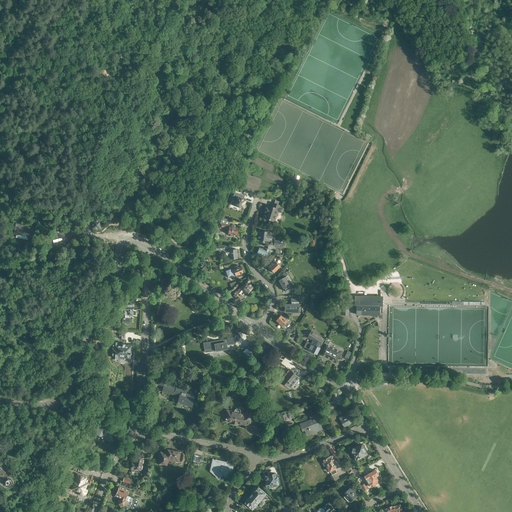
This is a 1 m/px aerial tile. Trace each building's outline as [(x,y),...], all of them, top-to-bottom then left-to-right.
[(237,197),(234,205),(241,208),(241,207),(242,208),(243,208),(245,208),(246,206),(246,205),(245,204),(246,200),(244,199),(244,197),(240,196),(241,193),(234,191),(232,196),(237,197)] [(272,207),(268,205),(267,206),(265,211),(266,211),(264,218),(274,221),(277,211),(281,212),(283,208),(279,207),(280,205),(273,203),(272,207)] [(221,218),(220,224),(223,225),(222,228),(228,229),(228,233),(230,234),(230,236),(234,236),(234,235),(237,235),(237,233),(238,231),(237,229),(238,227),(235,227),(236,225),(231,224),(231,226),(229,226),(229,225),(230,220),(222,218),(221,218)] [(92,229),(100,229),(101,221),(92,221),(92,229)] [(23,228),(16,227),(14,234),(31,237),(33,226),(23,224),(23,228)] [(271,241),(272,240),(272,238),(270,238),(271,232),(268,232),(268,231),(260,231),(260,230),(260,229),(259,229),(258,229),(258,230),(257,230),(257,234),(258,235),(257,240),(261,240),(261,242),(265,242),(265,241),(269,241),(271,241)] [(274,247),(274,248),(277,248),(277,250),(276,254),(278,254),(279,250),(279,248),(283,248),(284,241),(274,240),(272,240),(271,241),(269,241),(268,246),(274,247)] [(17,244),(15,256),(22,257),(24,245),(17,244)] [(213,252),(219,251),(223,250),(223,256),(228,256),(228,255),(229,255),(229,259),(237,258),(236,253),(237,253),(237,249),(225,250),(224,245),(218,246),(218,245),(212,246),(213,252)] [(274,247),(268,246),(268,249),(265,247),(264,249),(259,247),(257,252),(267,257),(269,254),(270,253),(269,253),(271,250),(271,249),(274,249),(274,248),(274,247)] [(268,267),(273,272),(280,266),(274,260),(268,267)] [(235,276),(237,275),(238,276),(242,275),(241,273),(243,273),(242,271),(243,269),(241,268),(240,266),(238,267),(238,265),(234,267),(235,268),(233,269),(232,268),(232,269),(232,270),(231,270),(230,268),(224,271),(225,273),(226,276),(226,275),(228,280),(235,278),(234,274),(235,277),(236,276),(235,276)] [(283,289),(284,288),(286,292),(292,288),(294,287),(292,284),(289,286),(286,280),(287,279),(286,276),(282,278),(278,280),(283,289)] [(240,288),(238,290),(241,293),(243,290),(246,292),(248,293),(249,292),(250,291),(251,290),(252,289),(253,287),(250,284),(250,285),(248,283),(250,281),(248,279),(240,288)] [(357,305),(357,314),(380,315),(380,306),(382,306),(383,306),(383,297),(356,296),(355,305),(357,305)] [(124,302),(124,312),(124,315),(121,315),(121,327),(127,327),(127,318),(128,318),(128,316),(132,316),(132,302),(124,302)] [(299,312),(299,311),(298,304),(284,304),(284,313),(299,312)] [(349,304),(341,304),(341,316),(349,316),(349,304)] [(287,327),(286,326),(292,321),(288,317),(287,318),(284,315),(283,316),(284,317),(283,317),(281,315),(276,320),(281,326),(281,327),(284,330),(287,327)] [(312,331),(309,336),(313,340),(312,343),(319,347),(320,345),(321,345),(324,339),(318,336),(319,335),(312,331)] [(226,345),(235,343),(234,338),(204,343),(205,352),(215,351),(227,349),(226,345)] [(250,341),(246,347),(253,353),(257,347),(250,341)] [(111,358),(118,358),(118,357),(129,358),(129,356),(131,356),(131,351),(130,351),(130,345),(125,345),(125,344),(124,343),(112,342),(112,348),(112,351),(110,351),(110,355),(111,355),(111,358)] [(308,349),(318,354),(321,348),(319,347),(312,343),(311,343),(308,349)] [(336,362),(342,352),(326,344),(321,355),(336,362)] [(246,348),(244,352),(251,357),(253,353),(246,348)] [(280,380),(291,388),(300,377),(289,369),(280,380)] [(165,383),(162,392),(179,397),(177,403),(192,407),(195,395),(186,393),(187,389),(165,383)] [(234,411),(234,412),(228,411),(226,421),(245,425),(254,422),(251,412),(244,414),(241,414),(241,412),(241,411),(241,410),(240,409),(239,408),(238,408),(237,408),(236,409),(235,409),(235,410),(234,410),(234,411)] [(303,430),(305,430),(307,435),(318,430),(317,428),(322,426),(317,414),(309,416),(310,417),(300,421),(300,423),(303,430)] [(346,414),(340,417),(345,427),(355,421),(355,420),(356,419),(356,418),(356,417),(356,416),(355,415),(354,415),(353,414),(352,414),(352,415),(351,414),(347,416),(346,414)] [(102,438),(110,442),(115,434),(99,425),(94,433),(101,437),(101,438),(102,438)] [(350,451),(350,452),(352,453),(352,454),(356,460),(357,460),(367,454),(364,447),(363,445),(362,445),(361,445),(360,446),(356,449),(354,448),(352,448),(351,448),(350,451)] [(184,461),(186,453),(166,449),(165,453),(159,452),(157,464),(167,466),(168,460),(179,463),(179,460),(184,461)] [(193,461),(200,463),(202,456),(194,455),(193,461)] [(131,468),(141,470),(143,458),(136,456),(134,463),(132,462),(131,468)] [(333,456),(332,456),(329,457),(329,458),(328,459),(327,459),(326,459),(326,460),(325,460),(325,461),(324,462),(326,466),(326,465),(330,472),(331,472),(333,474),(332,475),(335,482),(340,479),(336,472),(337,472),(336,469),(340,467),(337,462),(336,461),(333,456)] [(235,467),(229,462),(228,464),(226,462),(227,462),(216,459),(212,463),(215,464),(213,472),(219,478),(222,474),(226,477),(235,467)] [(352,469),(353,472),(354,473),(361,469),(358,463),(356,465),(355,463),(352,465),(353,466),(354,469),(352,470),(352,469)] [(8,477),(9,477),(9,474),(7,474),(0,467),(0,481),(0,482),(3,481),(2,479),(3,479),(4,478),(8,477)] [(361,469),(354,473),(357,477),(364,474),(361,469)] [(367,480),(371,487),(378,483),(380,482),(379,480),(380,480),(379,479),(380,478),(379,476),(379,475),(379,474),(377,470),(376,470),(364,477),(366,481),(367,480)] [(71,490),(77,492),(77,494),(78,495),(79,496),(80,496),(81,496),(82,496),(84,496),(85,495),(86,494),(87,493),(87,492),(88,491),(88,490),(85,489),(87,484),(84,483),(87,477),(77,474),(73,483),(71,490)] [(278,486),(279,486),(278,480),(279,480),(278,477),(276,477),(276,474),(272,474),(273,476),(268,477),(267,476),(266,478),(267,479),(267,481),(266,481),(268,488),(269,487),(270,489),(271,488),(272,490),(276,489),(277,487),(279,487),(278,486)] [(8,487),(10,487),(11,486),(12,485),(13,484),(13,482),(12,481),(12,479),(11,479),(9,478),(8,478),(6,478),(5,479),(4,480),(4,482),(4,483),(5,485),(5,486),(7,486),(8,487)] [(118,504),(124,506),(126,501),(129,502),(131,497),(127,495),(127,494),(128,494),(129,492),(128,491),(129,490),(119,486),(115,496),(120,498),(120,499),(119,499),(118,502),(119,502),(118,504)] [(261,503),(264,505),(266,502),(263,500),(262,499),(267,494),(259,487),(258,487),(256,486),(253,490),(255,491),(252,495),(260,501),(261,502),(260,503),(261,503)] [(344,496),(349,502),(351,500),(352,501),(358,496),(355,493),(357,490),(354,488),(352,490),(350,488),(344,494),(345,495),(344,496)] [(260,501),(252,495),(246,502),(246,503),(245,504),(245,506),(248,508),(249,508),(250,507),(253,510),(260,502),(263,505),(264,505),(261,503),(260,503),(261,502),(260,501)] [(139,500),(135,499),(130,509),(134,511),(139,500)] [(326,511),(335,511),(337,511),(328,502),(323,507),(325,510),(326,511)] [(287,506),(288,511),(293,511),(301,508),(297,503),(287,506)]
